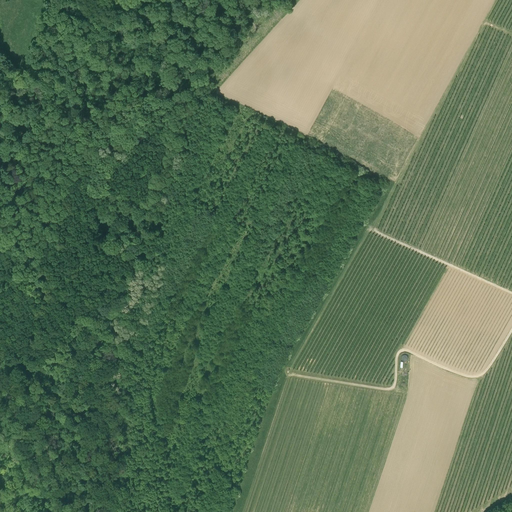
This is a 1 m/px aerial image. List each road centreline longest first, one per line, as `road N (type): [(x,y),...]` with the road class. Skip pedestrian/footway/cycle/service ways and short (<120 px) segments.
road 1 (track): [(287,373),(496,0)]
road 2 (track): [(511,328),(477,376),(403,349),(388,389),(287,373)]
road 3 (track): [(28,142),(138,30),(247,0)]
road 4 (track): [(369,228),(511,293)]
